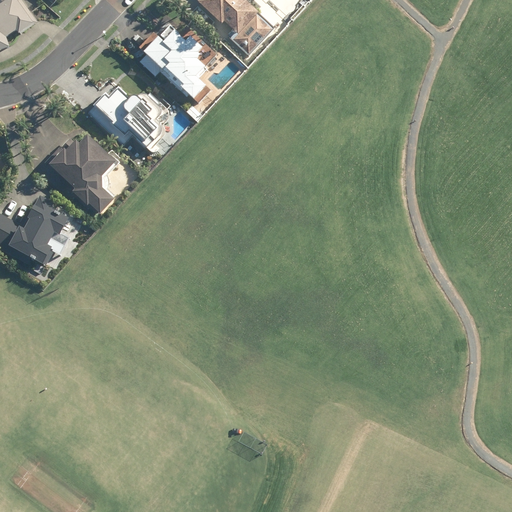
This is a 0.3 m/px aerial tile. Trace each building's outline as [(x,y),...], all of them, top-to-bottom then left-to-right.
[(0,51),(11,47),(5,39),(14,33),(16,37),(32,27),(14,0),(8,0),(0,5),(0,51)] [(232,43),(246,58),(273,32),(244,3),(247,0),(200,0),(195,5),(225,36),(230,31),(237,38),(232,43)] [(158,74),(188,104),(205,88),(197,80),(207,70),(197,61),(199,59),(195,55),(200,50),(189,39),(183,46),(176,38),(180,34),(171,26),(141,56),(143,59),(139,63),(154,79),(158,74)] [(130,139),(145,155),(167,134),(162,128),(173,118),(150,94),(144,100),(139,95),(134,100),(132,97),(129,100),(116,87),(89,113),(122,147),(130,139)] [(112,202),(100,191),(97,179),(112,164),(86,137),(78,145),(72,139),(44,168),(49,173),(44,178),(59,192),(66,185),(72,190),(68,194),(84,209),(87,207),(97,217),(112,202)] [(55,273),(80,226),(61,216),(64,211),(36,197),(20,227),(0,216),(0,246),(2,247),(0,249),(0,252),(27,266),(30,260),(55,273)]
